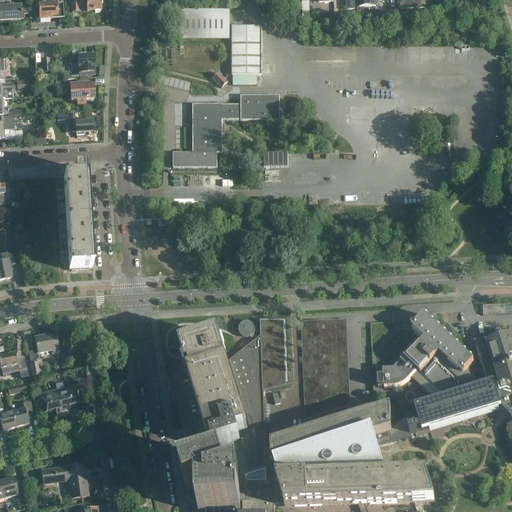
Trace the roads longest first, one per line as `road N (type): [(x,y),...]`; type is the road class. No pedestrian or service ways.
road 1 (tertiary): [(133,300),(511,276)]
road 2 (residential): [(166,511),(133,300)]
road 3 (residential): [(133,300),(120,154)]
road 4 (tertiary): [(0,314),(133,300)]
road 5 (residential): [(0,42),(126,35)]
road 6 (residential): [(0,161),(120,154)]
road 7 (unknown): [(273,195),(277,165),(364,162)]
